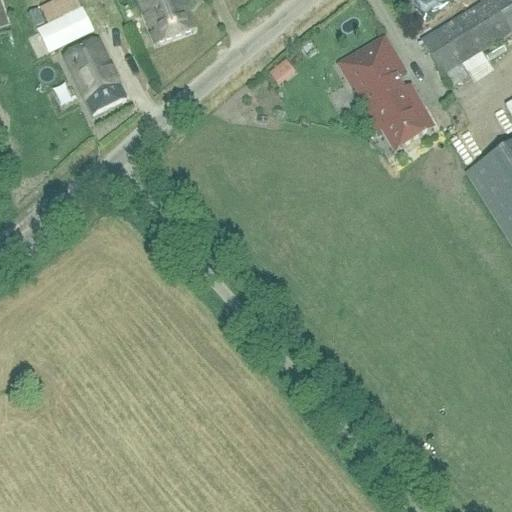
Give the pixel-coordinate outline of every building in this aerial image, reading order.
[(75,0),(63,0),(47,8),(39,11),(48,29),(37,35),(49,58),(59,53),(93,36),(75,0)] [(195,32),(183,1),(182,0),(138,0),(157,47),(195,32)] [(511,0),(494,0),(421,46),(450,92),(469,81),(462,69),(511,38),(511,0)] [(337,69),(389,157),(436,130),(411,89),(404,93),(397,81),(404,77),(384,42),(337,69)] [(125,102),(97,44),(63,60),(91,119),(125,102)] [(511,147),(465,177),(511,252),(511,147)]
